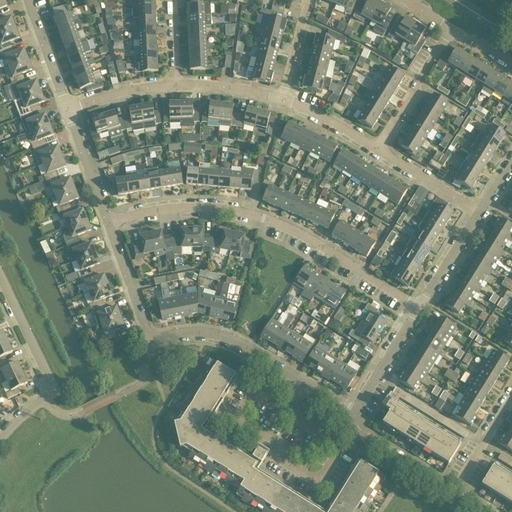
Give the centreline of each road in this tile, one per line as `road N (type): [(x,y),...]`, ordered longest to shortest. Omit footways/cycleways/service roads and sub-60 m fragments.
road 1 (residential): [(415,307),(294,230),(247,213),(162,209),(107,222)]
road 2 (residential): [(305,389),(228,340),(150,339),(107,222)]
road 3 (residential): [(286,421),(342,458),(321,490),(280,464),(275,448),(236,423),(252,398)]
road 4 (residential): [(0,439),(51,390),(0,283)]
road 5 (residential): [(379,149),(449,27)]
road 6 (residential): [(447,494),(357,437),(350,416)]
road 7 (residential): [(350,416),(415,307)]
road 8 (residential): [(447,494),(511,392)]
